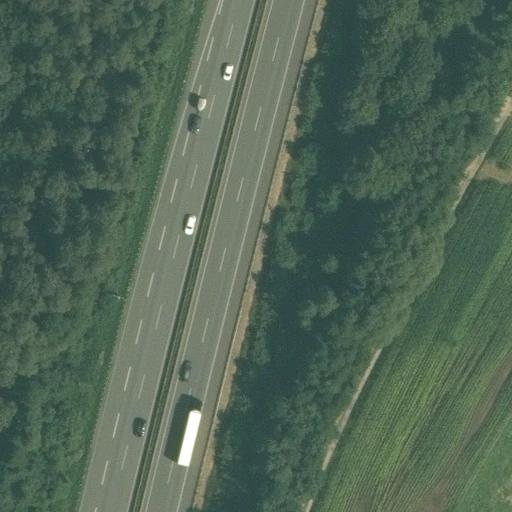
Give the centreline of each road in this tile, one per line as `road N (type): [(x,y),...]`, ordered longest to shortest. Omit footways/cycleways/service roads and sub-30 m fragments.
road 1 (motorway): [(235,0),(106,511)]
road 2 (motorway): [(160,511),(287,0)]
road 3 (track): [(511,93),(417,256),(301,511)]
